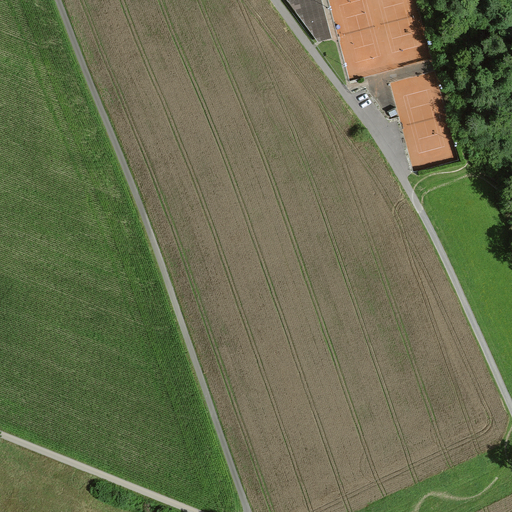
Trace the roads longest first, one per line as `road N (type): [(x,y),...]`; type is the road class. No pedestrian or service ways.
road 1 (unclassified): [(58,0),(157,248),(248,511)]
road 2 (track): [(401,176),(511,405)]
road 3 (unclassified): [(275,0),(401,176)]
road 4 (unclassified): [(196,511),(0,435)]
